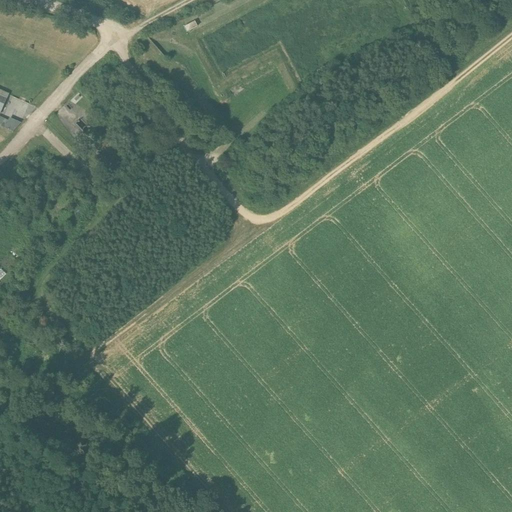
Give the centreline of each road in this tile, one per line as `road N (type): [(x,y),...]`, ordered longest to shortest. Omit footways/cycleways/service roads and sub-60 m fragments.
road 1 (track): [(25,0),(121,37),(123,52),(281,248),(511,83)]
road 2 (track): [(222,511),(38,306),(45,279),(192,138)]
road 3 (track): [(0,161),(121,37),(192,0)]
